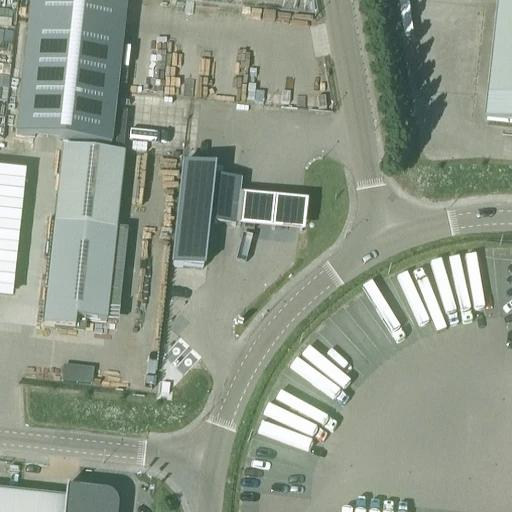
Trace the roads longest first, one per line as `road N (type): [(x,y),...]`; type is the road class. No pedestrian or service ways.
road 1 (unclassified): [(212,462),(225,415),(274,328),(328,277),(390,237)]
road 2 (unclassified): [(390,237),(367,180),(335,0)]
road 3 (unclassified): [(0,439),(212,462)]
road 4 (unclassified): [(390,237),(511,218)]
